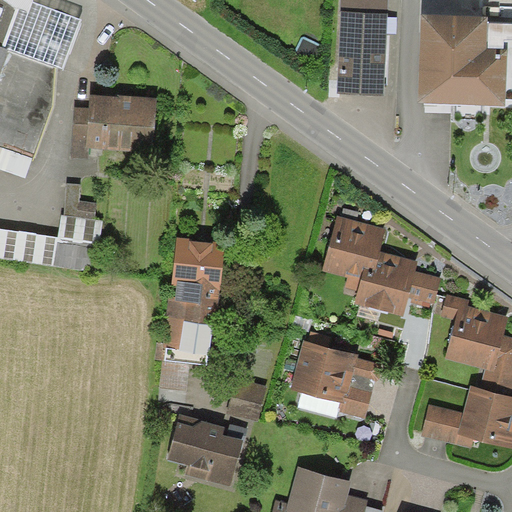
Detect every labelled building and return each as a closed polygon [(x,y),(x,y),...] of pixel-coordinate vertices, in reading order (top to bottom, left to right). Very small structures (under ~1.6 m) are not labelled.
[(0,0),(0,146),(36,158),(54,108),(54,66),(65,70),(79,21),(33,4),(33,0),(0,0)] [(341,0),(337,93),(384,96),(386,48),(389,0),(341,0)] [(419,15),(417,105),(505,107),(505,102),(511,102),(511,23),(488,23),(488,17),(419,15)] [(155,154),(158,98),(118,95),(118,97),(93,96),(92,109),(75,108),(71,161),(89,162),(89,150),(155,154)] [(66,216),(96,221),(98,205),(80,202),(82,186),(70,185),(66,216)] [(0,229),(0,257),(96,271),(103,222),(96,221),(66,216),(63,216),(60,238),(0,229)] [(344,287),(358,291),(364,271),(376,274),(382,252),(388,231),(337,217),(322,272),(346,279),(344,287)] [(178,238),(172,287),(177,288),(176,298),(169,297),(164,345),(157,344),(156,361),(163,361),(190,364),(209,367),(213,326),(218,327),(227,244),(178,238)] [(419,263),(382,252),(376,274),(364,271),(358,291),(355,304),(404,318),(409,302),(423,306),(424,302),(434,305),(442,278),(417,271),(419,263)] [(468,301),(448,295),(442,317),(455,320),(445,360),(485,370),(495,373),(505,336),(510,317),(487,311),(467,305),(468,301)] [(304,343),(291,391),(303,394),(299,408),(337,419),(338,413),(367,421),(382,365),(357,358),(357,356),(332,349),(335,338),(311,331),(307,344),(304,343)] [(511,391),(511,337),(505,336),(495,373),(485,370),(480,389),(511,397),(511,391)] [(190,364),(163,361),(161,389),(188,392),(190,364)] [(236,379),(227,415),(259,423),(268,387),(236,379)] [(511,397),(480,389),(469,386),(462,413),(457,435),(474,440),(511,449),(511,443),(511,397)] [(457,435),(462,413),(429,404),(421,435),(472,448),(474,440),(457,435)] [(230,431),(179,417),(167,461),(188,467),(185,477),(230,489),(247,429),(232,425),(230,431)] [(276,502),(272,511),(383,511),(384,511),(367,507),(368,502),(348,496),(351,486),(299,471),(289,506),(276,502)]
